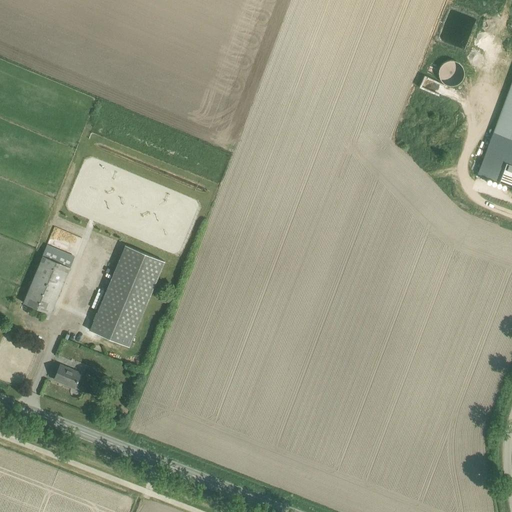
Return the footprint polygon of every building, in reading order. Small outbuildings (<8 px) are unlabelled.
[(443,82),(461,81),(460,60),(442,61),(443,82)] [(511,82),(479,172),(511,184),(511,82)] [(76,255),(74,255),(47,244),(24,302),(52,314),(76,255)] [(129,346),(165,261),(125,244),(89,330),(129,346)] [(75,387),(77,382),(81,372),(60,364),(54,379),(75,387)]
